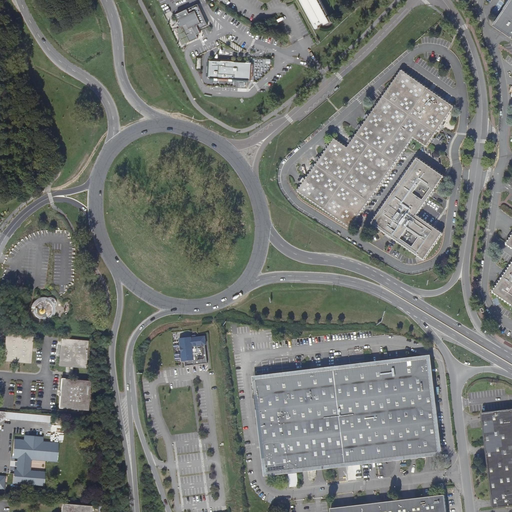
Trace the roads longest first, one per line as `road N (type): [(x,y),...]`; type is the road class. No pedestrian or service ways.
road 1 (unclassified): [(466,473),(291,494),(267,490),(257,475),(244,357),(388,340),(409,342),(441,362)]
road 2 (unclassified): [(480,0),(503,97),(483,288),(493,313),(511,325)]
road 3 (unclassified): [(52,204),(78,232),(106,293),(96,352),(112,511)]
road 4 (unclassified): [(437,0),(467,40),(481,95),(463,262)]
road 5 (secondary): [(116,267),(111,357),(133,484)]
road 6 (unclassified): [(7,0),(59,152),(47,189)]
road 7 (secondary): [(20,0),(54,55),(107,101),(109,150)]
road 8 (unclassified): [(287,119),(416,0)]
road 9 (secondary): [(511,357),(367,272)]
road 10 (secondary): [(245,282),(344,279),(395,299)]
road 11 (unclassified): [(169,511),(138,429),(126,364)]
road 12 (secondary): [(168,124),(123,85),(106,0)]
road 13 (secondary): [(395,299),(511,369)]
road 14 (secondary): [(133,484),(126,364)]
